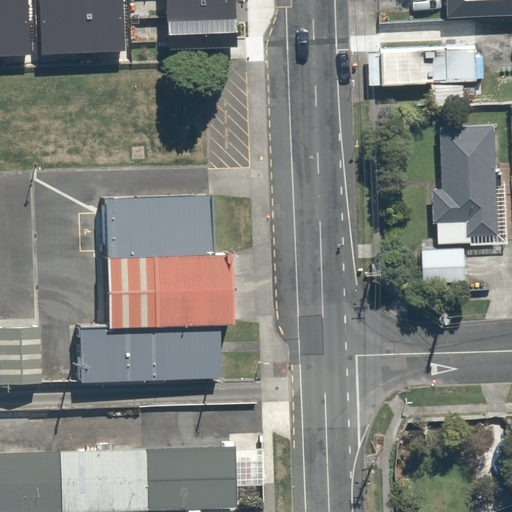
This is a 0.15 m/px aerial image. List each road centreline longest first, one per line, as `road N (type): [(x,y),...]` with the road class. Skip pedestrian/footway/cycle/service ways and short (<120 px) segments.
road 1 (tertiary): [(312,0),(325,356)]
road 2 (residential): [(325,356),(511,351)]
road 3 (residential): [(325,356),(330,511)]
